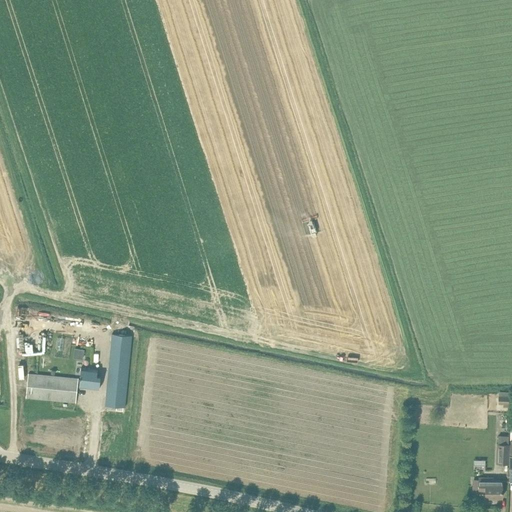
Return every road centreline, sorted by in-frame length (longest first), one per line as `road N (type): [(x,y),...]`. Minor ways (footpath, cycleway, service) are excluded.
road 1 (unclassified): [(295,511),(0,456)]
road 2 (track): [(0,276),(273,345)]
road 3 (track): [(13,458),(10,279)]
